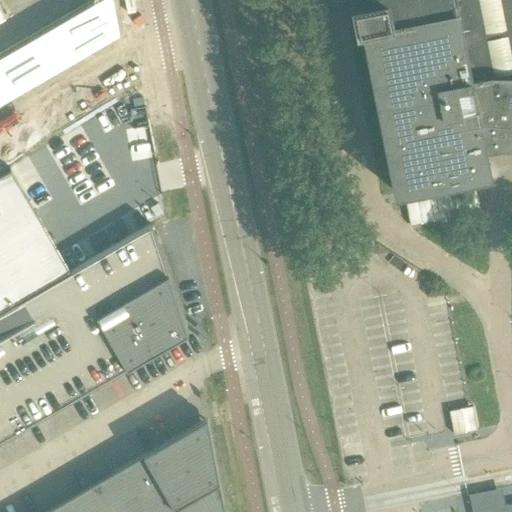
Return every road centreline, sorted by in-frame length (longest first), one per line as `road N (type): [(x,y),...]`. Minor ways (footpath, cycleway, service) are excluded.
road 1 (tertiary): [(264,354),(192,0)]
road 2 (unclassified): [(264,354),(214,365),(0,488)]
road 3 (tertiary): [(296,511),(264,354)]
